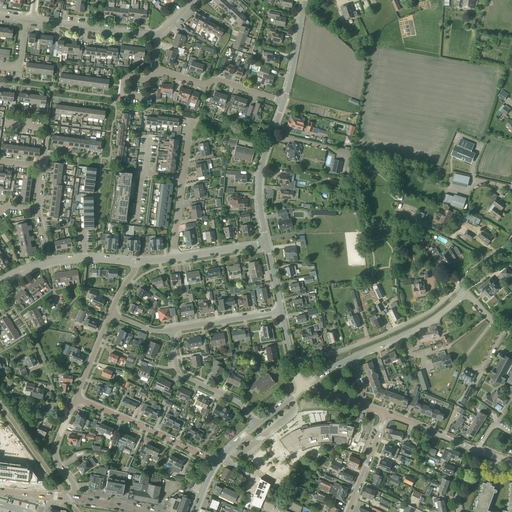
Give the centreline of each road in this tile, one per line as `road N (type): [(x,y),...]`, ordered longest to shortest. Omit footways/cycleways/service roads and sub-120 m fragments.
road 1 (residential): [(459,284),(432,309),(368,341),(292,362)]
road 2 (residential): [(216,464),(74,398)]
road 3 (residential): [(266,243),(259,179),(284,101)]
road 4 (residential): [(256,425),(238,402),(178,372),(170,330)]
road 5 (residential): [(284,101),(153,70)]
road 6 (residential): [(351,358),(421,326),(465,291)]
road 7 (residential): [(158,33),(30,19)]
